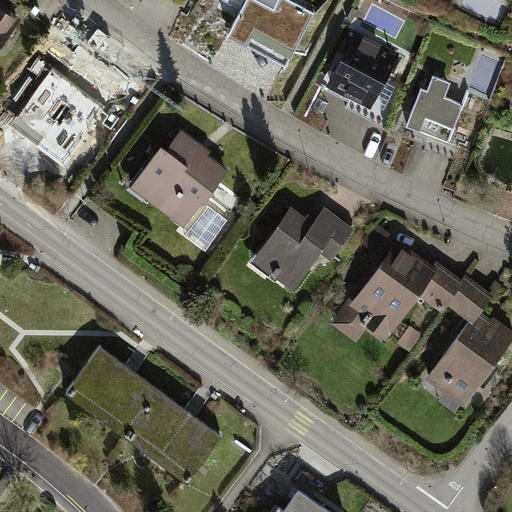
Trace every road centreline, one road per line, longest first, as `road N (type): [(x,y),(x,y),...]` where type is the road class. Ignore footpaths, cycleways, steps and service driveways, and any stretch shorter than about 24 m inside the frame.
road 1 (tertiary): [(0,200),(428,511)]
road 2 (residential): [(96,0),(280,127),(511,232)]
road 3 (residential): [(0,429),(104,511)]
